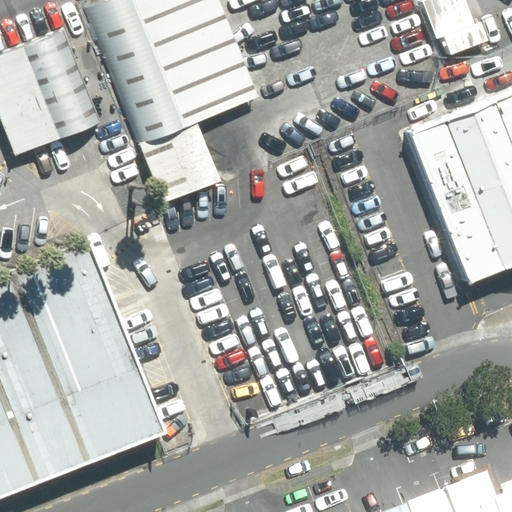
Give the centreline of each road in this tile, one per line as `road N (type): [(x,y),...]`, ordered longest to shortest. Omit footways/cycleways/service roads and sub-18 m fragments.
road 1 (unclassified): [(102,511),(511,358)]
road 2 (unknown): [(142,255),(240,215),(215,128),(334,57),(320,0)]
